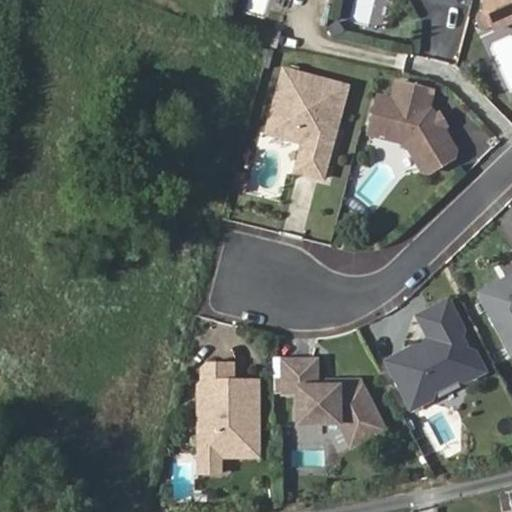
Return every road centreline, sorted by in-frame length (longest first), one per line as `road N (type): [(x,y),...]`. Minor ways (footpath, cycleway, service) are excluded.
road 1 (residential): [(269,281),(336,299),(394,282),(511,166)]
road 2 (residential): [(511,472),(299,511)]
